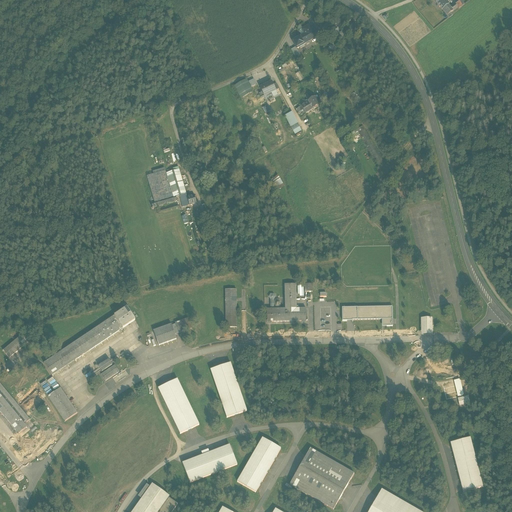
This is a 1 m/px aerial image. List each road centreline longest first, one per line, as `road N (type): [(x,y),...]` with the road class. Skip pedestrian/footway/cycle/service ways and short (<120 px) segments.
road 1 (primary): [(344,0),(383,31),(415,75),(466,254),(480,287),(511,323)]
road 2 (track): [(0,179),(132,34),(148,52),(169,111)]
road 3 (unclassified): [(169,111),(265,63),(307,0)]
road 4 (track): [(351,216),(431,116)]
